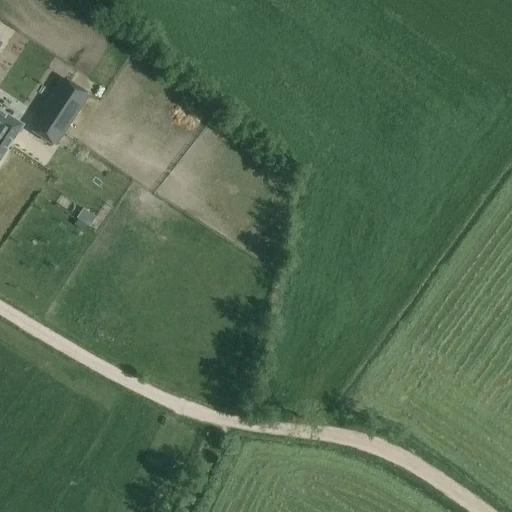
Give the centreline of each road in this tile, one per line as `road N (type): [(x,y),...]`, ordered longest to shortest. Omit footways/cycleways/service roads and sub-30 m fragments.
road 1 (track): [(486,511),(384,451),(227,421)]
road 2 (track): [(227,421),(123,380),(0,307)]
